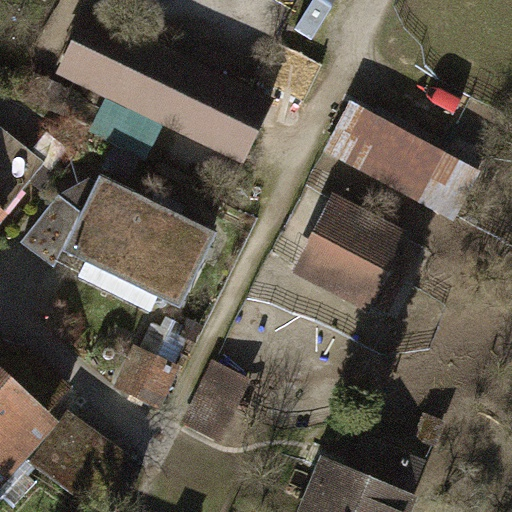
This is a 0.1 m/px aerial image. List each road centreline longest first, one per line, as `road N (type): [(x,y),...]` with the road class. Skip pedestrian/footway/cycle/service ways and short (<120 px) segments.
road 1 (track): [(161,446),(380,0)]
road 2 (residential): [(0,318),(19,323),(161,446)]
